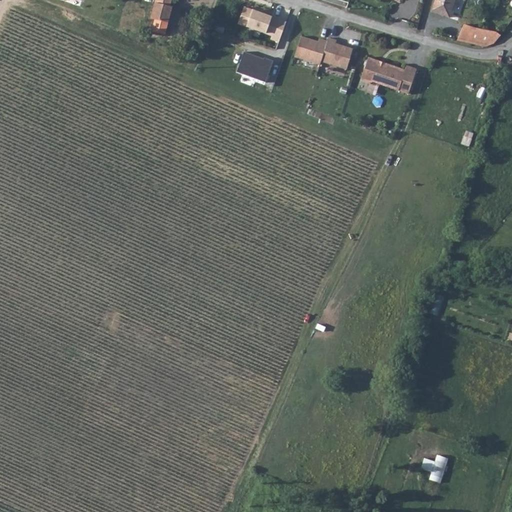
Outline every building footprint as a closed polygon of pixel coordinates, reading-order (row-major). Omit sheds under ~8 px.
[(173,8),(170,7),(171,0),(155,0),(155,4),(151,19),(155,20),(152,31),(165,35),(173,8)] [(435,0),(431,13),(449,19),(454,4),(451,0),(435,0)] [(286,22),(245,8),(239,25),(272,37),(271,41),(278,44),(286,22)] [(494,44),(500,36),(495,34),(480,31),(464,25),(457,41),(484,48),(494,44)] [(299,56),(305,38),(302,37),(297,55),(299,56)] [(329,42),(321,40),(320,43),(305,38),(299,56),(322,64),(323,62),(347,70),(354,50),(337,45),(338,41),(330,39),(329,42)] [(267,82),(274,63),(265,60),(264,61),(245,54),(239,72),(267,82)] [(370,81),(372,82),(374,81),(409,92),(416,67),(407,64),(406,68),(369,57),(362,77),(363,79),(370,81)] [(434,454),(433,460),(421,458),(419,468),(429,470),(428,479),(442,481),(446,456),(434,454)]
